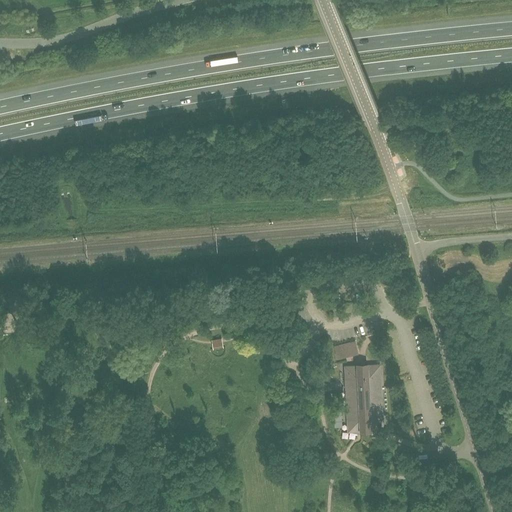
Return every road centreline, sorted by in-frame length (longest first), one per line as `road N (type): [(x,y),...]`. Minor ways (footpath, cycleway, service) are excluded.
road 1 (motorway): [(0,136),(297,80),(511,56)]
road 2 (motorway): [(511,27),(292,52),(0,106)]
road 3 (tertiary): [(494,511),(416,250)]
road 4 (tertiary): [(416,250),(322,0)]
road 5 (unclassified): [(0,42),(62,39),(179,0)]
